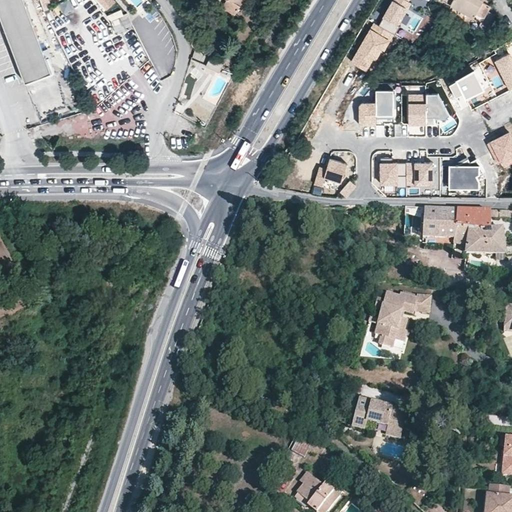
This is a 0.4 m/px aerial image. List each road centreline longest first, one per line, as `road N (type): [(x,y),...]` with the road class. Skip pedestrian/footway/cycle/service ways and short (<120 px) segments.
road 1 (primary): [(120,511),(179,334),(240,188)]
road 2 (primary): [(198,238),(103,511)]
road 3 (primary): [(240,188),(359,0)]
road 4 (primary): [(329,0),(222,183)]
road 5 (unclassified): [(169,170),(158,131),(183,51),(158,0)]
road 6 (primary): [(169,170),(0,179)]
road 7 (residential): [(363,201),(511,204)]
road 8 (unknown): [(511,414),(370,388)]
road 9 (unknown): [(158,131),(16,136)]
road 10 (unknown): [(126,57),(105,23),(95,22),(78,37),(83,49),(97,68),(118,62)]
road 11 (primary): [(0,188),(127,186)]
road 12 (residential): [(240,188),(363,201)]
